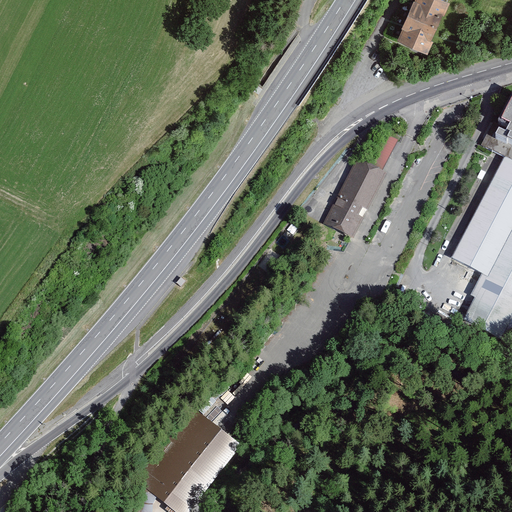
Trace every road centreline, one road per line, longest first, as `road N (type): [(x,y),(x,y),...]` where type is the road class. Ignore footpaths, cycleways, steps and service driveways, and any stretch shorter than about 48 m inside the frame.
road 1 (primary): [(350,0),(187,233),(0,449)]
road 2 (tertiary): [(338,136),(302,165),(213,279),(133,358),(132,375)]
road 3 (tertiary): [(132,375),(221,287),(338,136)]
road 4 (unknown): [(497,67),(495,94),(417,262),(415,280),(429,291),(453,279)]
road 5 (unknown): [(285,361),(288,343),(356,252),(368,273),(304,354)]
road 6 (unknown): [(368,273),(451,130),(466,76)]
road 7 (tertiary): [(338,136),(410,94),(511,63)]
road 8 (tertiary): [(0,460),(59,430),(132,375)]
